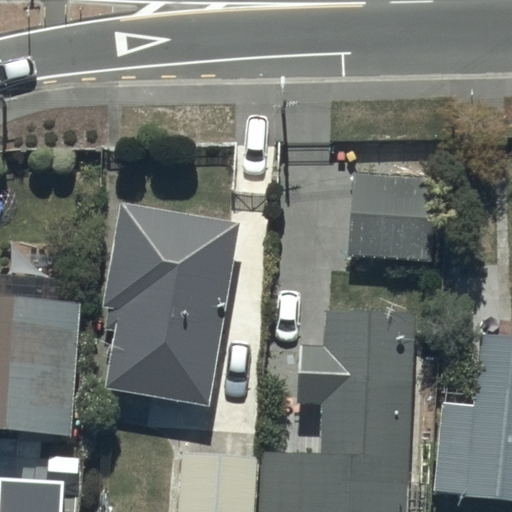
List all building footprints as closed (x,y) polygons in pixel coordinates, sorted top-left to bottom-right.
[(339,180),(336,264),(426,267),(429,182),(339,180)] [(224,233),(104,212),(86,315),(95,317),(92,335),(101,337),(91,397),(193,414),(224,233)] [(0,307),(0,439),(55,443),(62,311),(0,307)] [(249,463),(168,459),(164,511),(395,511),(407,320),(312,314),(309,350),(285,349),(281,413),(306,414),(303,461),(249,457),(249,463)] [(511,345),(466,343),(463,400),(431,399),(426,498),(453,499),(453,507),(511,509),(511,345)]
